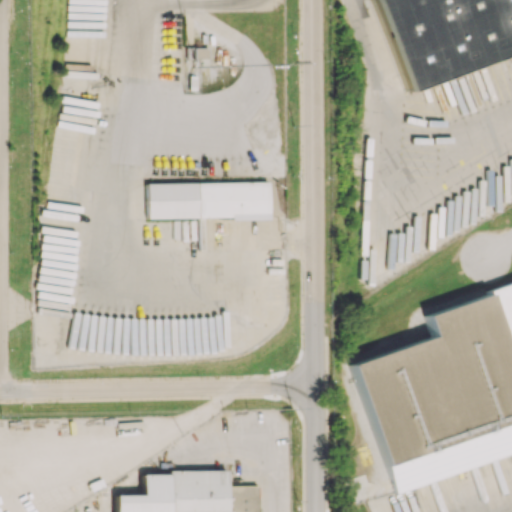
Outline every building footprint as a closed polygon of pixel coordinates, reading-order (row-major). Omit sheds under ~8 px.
[(511,0),(371,0),(404,88),(511,48),(511,0)] [(207,48),(193,47),(193,58),(207,58),(207,48)] [(267,217),(266,181),(144,184),(145,219),(267,217)] [(347,362),(392,490),(511,448),(511,281),(421,313),(428,334),(347,362)] [(256,511),(256,485),(225,485),(225,470),(166,470),(166,474),(140,474),(140,494),(113,494),(113,511),(256,511)]
